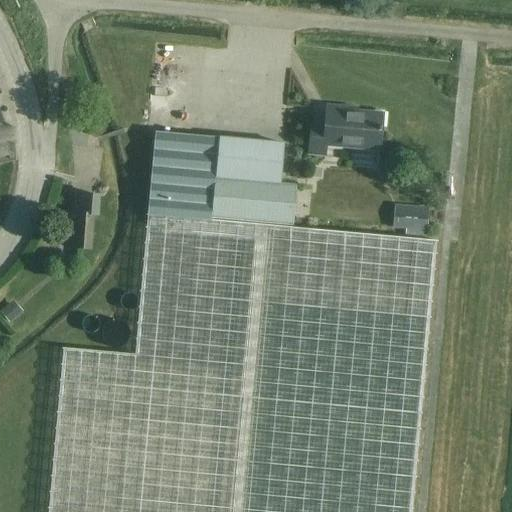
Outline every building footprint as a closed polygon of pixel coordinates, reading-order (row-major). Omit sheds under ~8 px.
[(325,146),(380,150),(382,114),(326,110),(325,129),(310,128),(308,155),(325,156),(325,146)] [(47,511),(411,511),(435,239),(434,239),(293,225),(296,185),(281,183),(281,179),(284,143),(283,143),(281,143),(219,137),(199,135),(173,133),(158,132),(155,131),(148,212),(139,315),(135,356),(63,349),(47,511)] [(69,211),(66,246),(89,248),(92,214),(97,214),(99,195),(76,193),(75,212),(69,211)] [(394,205),(392,229),(405,230),(405,235),(422,237),(422,232),(426,232),(428,209),(394,205)] [(132,311),(134,310),(136,308),(137,306),(137,303),(137,300),(135,298),(133,296),(130,295),(128,295),(125,296),(123,298),(122,300),(121,303),(121,305),(122,308),(124,310),(126,311),(129,312),(132,311)] [(9,303),(0,310),(0,312),(9,323),(19,315),(9,303)] [(98,322),(96,320),(94,318),(91,317),(89,318),(86,319),(84,321),(83,323),(82,326),(83,329),(84,331),(87,333),(89,334),(92,334),(94,333),(96,331),(98,329),(99,327),(99,324),(98,322)] [(120,349),(124,348),(127,345),(129,341),(130,337),(130,332),(128,328),(125,325),(121,323),(117,322),(112,323),(108,325),(105,329),(103,333),(103,338),(104,342),(107,346),(111,349),(116,350),(120,349)]
